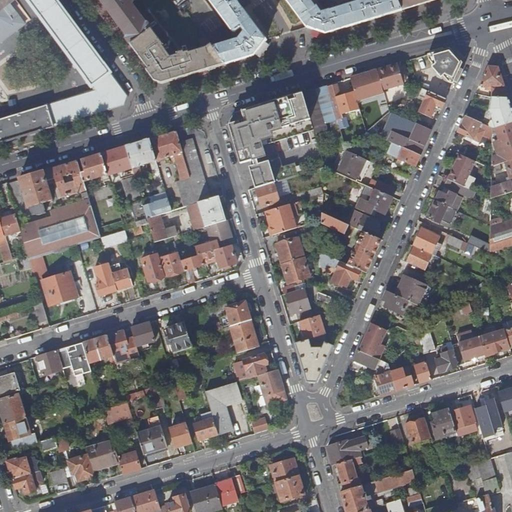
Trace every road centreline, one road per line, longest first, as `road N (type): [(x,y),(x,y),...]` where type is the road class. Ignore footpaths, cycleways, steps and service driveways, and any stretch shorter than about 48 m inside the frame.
road 1 (residential): [(493,20),(323,401)]
road 2 (residential): [(43,511),(309,431)]
road 3 (residential): [(260,274),(0,355)]
road 4 (secondary): [(304,74),(493,20)]
road 5 (residential): [(331,424),(511,369)]
road 6 (residential): [(260,274),(208,102)]
road 7 (secondary): [(0,165),(153,118)]
road 8 (residential): [(66,0),(153,118)]
road 9 (residential): [(298,398),(260,274)]
